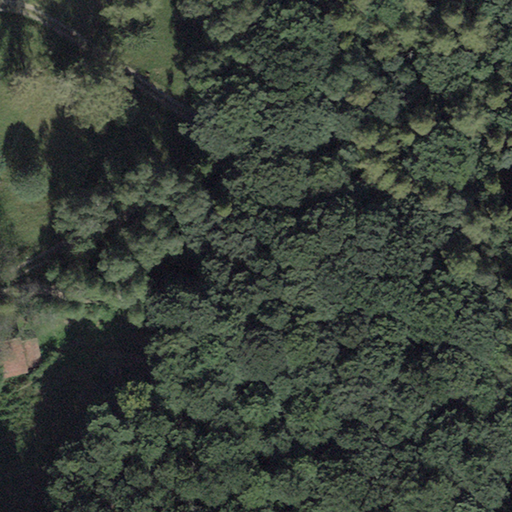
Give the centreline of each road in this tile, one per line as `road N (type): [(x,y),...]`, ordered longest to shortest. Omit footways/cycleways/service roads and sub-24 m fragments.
road 1 (track): [(0,0),(69,35),(236,146),(248,164),(234,184),(139,205),(0,283)]
road 2 (track): [(333,511),(278,415),(198,325),(134,304),(0,290)]
